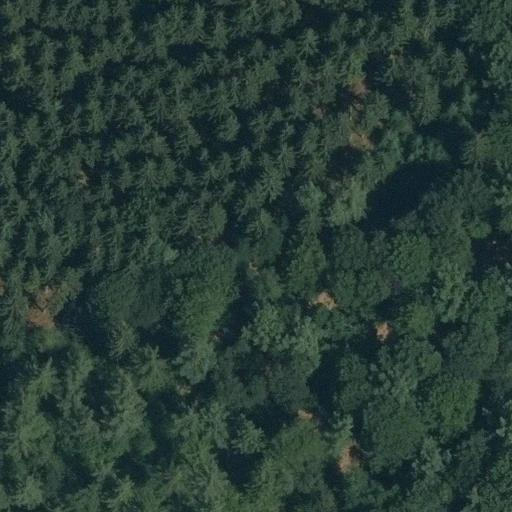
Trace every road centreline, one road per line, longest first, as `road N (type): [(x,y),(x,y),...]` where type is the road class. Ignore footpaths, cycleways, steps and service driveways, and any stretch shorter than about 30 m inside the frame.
road 1 (track): [(0,385),(302,265)]
road 2 (track): [(302,265),(511,182)]
